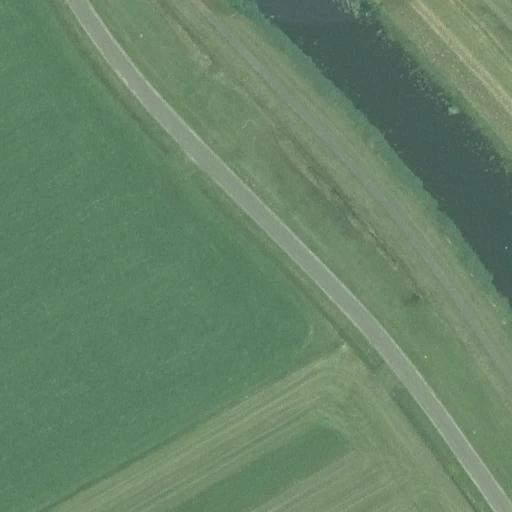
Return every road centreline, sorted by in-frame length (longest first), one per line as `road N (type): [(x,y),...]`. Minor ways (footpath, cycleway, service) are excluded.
road 1 (unclassified): [(504,511),(392,352),(150,94),(78,0)]
road 2 (track): [(511,117),(410,0)]
